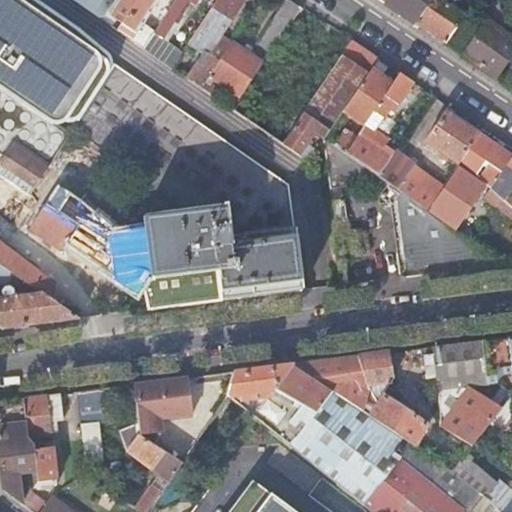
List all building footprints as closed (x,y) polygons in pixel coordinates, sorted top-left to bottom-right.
[(0,0),(0,78),(43,108),(67,125),(71,125),(74,125),(77,123),(78,121),(80,122),(115,67),(116,66),(113,64),(113,61),(112,58),(110,55),(107,52),(76,26),(37,0),(0,0)] [(73,0),(101,20),(107,10),(113,0),(73,0)] [(122,21),(116,30),(119,32),(143,48),(162,18),(174,1),(172,0),(113,0),(107,10),(122,21)] [(174,0),(174,1),(162,18),(170,23),(184,0),(174,0)] [(240,0),(216,0),(199,28),(218,41),(244,2),(240,0)] [(290,25),(301,7),(290,0),(285,0),(258,43),(272,52),(290,25)] [(415,23),(415,24),(430,0),(387,0),(385,4),(399,13),(415,23)] [(441,0),(430,0),(415,24),(427,32),(445,44),(464,15),(441,0)] [(464,15),(445,44),(463,56),(486,21),(468,9),(464,15)] [(511,38),(486,21),(463,56),(468,60),(496,79),(511,55),(511,38)] [(231,42),(228,46),(208,77),(237,95),(260,61),(231,42)] [(205,52),(187,79),(201,88),(204,84),(208,77),(228,46),(225,43),(222,48),(214,49),(210,55),(205,52)] [(186,47),(172,69),(179,73),(193,51),(186,47)] [(304,112),(330,129),(343,111),(371,70),(373,65),(367,61),(361,70),(341,56),(304,112)] [(143,293),(147,310),(228,300),(301,291),(300,277),(298,261),(297,256),(288,185),(116,66),(115,67),(80,122),(73,132),(72,134),(86,142),(115,161),(138,175),(146,237),(150,271),(137,289),(143,293)] [(374,111),(392,83),(371,70),(343,111),(364,124),(374,111)] [(393,111),(413,82),(399,72),(392,83),(374,111),(379,114),(384,118),(390,109),(393,111)] [(257,76),(233,111),(282,145),(290,132),(281,126),(260,113),(270,97),(261,90),(267,82),(257,76)] [(204,84),(201,88),(218,100),(221,96),(204,84)] [(0,154),(4,157),(14,143),(49,166),(51,164),(66,141),(67,137),(67,135),(66,132),(64,130),(0,85),(0,154)] [(370,128),(379,114),(374,111),(364,124),(370,128)] [(282,145),(298,156),(314,131),(322,137),(324,139),(330,129),(304,112),(297,123),(290,132),(282,145)] [(460,160),(477,134),(445,112),(425,141),(457,164),(460,160)] [(281,126),(290,132),(297,123),(287,117),(281,126)] [(345,153),(369,171),(387,145),(390,140),(370,128),(364,124),(356,137),(345,153)] [(334,146),(345,153),(356,137),(345,130),(334,146)] [(500,172),(511,156),(477,134),(460,160),(475,175),(484,162),(500,172)] [(391,203),(400,278),(444,272),(442,260),(486,254),(426,211),(397,190),(378,177),(369,171),(345,153),(334,146),(324,139),(322,137),(329,189),(376,184),(379,204),(391,203)] [(67,242),(137,289),(150,271),(146,237),(125,239),(105,222),(109,217),(88,202),(115,161),(86,142),(65,174),(51,164),(49,166),(14,143),(4,157),(0,154),(0,210),(61,251),(67,242)] [(369,171),(378,177),(395,151),(387,145),(369,171)] [(378,177),(397,190),(415,165),(395,151),(378,177)] [(500,172),(490,188),(511,209),(511,194),(510,193),(511,190),(511,153),(511,156),(500,172)] [(397,190),(426,211),(443,185),(415,165),(397,190)] [(455,227),(482,186),(457,169),(429,210),(455,227)] [(511,209),(490,188),(483,196),(511,218),(511,209)] [(0,240),(0,264),(50,299),(55,279),(0,240)] [(442,260),(444,272),(502,265),(486,254),(442,260)] [(301,260),(298,261),(300,277),(306,276),(304,260),(301,260)] [(79,319),(50,299),(0,264),(0,280),(5,284),(10,283),(16,286),(16,288),(13,290),(9,287),(4,288),(3,291),(4,299),(0,299),(0,328),(1,329),(47,323),(79,319)] [(511,338),(475,343),(433,348),(441,427),(472,446),(476,440),(489,424),(510,397),(511,394),(511,338)] [(375,355),(357,358),(366,384),(370,392),(375,391),(374,385),(391,382),(392,381),(388,354),(375,355)] [(322,362),(290,366),(316,383),(333,384),(334,390),(331,393),(361,413),(366,384),(357,358),(340,360),(322,362)] [(274,368),(233,373),(227,398),(363,506),(412,446),(370,418),(361,413),(331,393),(316,383),(290,366),(274,368)] [(190,379),(132,386),(137,424),(139,435),(162,433),(161,419),(193,415),(190,379)] [(386,390),(391,382),(374,385),(375,391),(386,390)] [(100,390),(75,393),(85,464),(101,461),(95,424),(109,422),(100,390)] [(45,397),(23,400),(28,438),(52,436),(51,434),(56,433),(55,422),(63,421),(60,395),(45,397)] [(370,418),(412,446),(423,453),(428,445),(419,439),(426,426),(382,397),(378,405),(370,418)] [(0,402),(0,453),(5,490),(23,504),(20,473),(37,472),(34,446),(28,438),(23,400),(0,402)] [(139,435),(137,424),(119,432),(127,452),(168,483),(181,465),(139,437),(139,435)] [(495,455),(510,468),(511,466),(511,445),(507,441),(495,455)] [(461,511),(477,492),(452,472),(423,453),(412,446),(363,506),(370,511),(461,511)] [(57,479),(53,448),(35,450),(39,481),(57,479)] [(511,511),(511,476),(505,471),(498,480),(474,460),(464,472),(511,511)] [(37,472),(20,473),(23,504),(31,492),(38,483),(37,472)] [(292,511),(252,481),(229,511),(292,511)] [(135,510),(138,511),(148,511),(161,494),(151,487),(135,510)] [(0,494),(0,511),(33,511),(23,504),(5,490),(0,494)] [(37,511),(45,502),(31,492),(23,504),(33,511),(37,511)] [(494,511),(497,509),(477,492),(461,511),(494,511)] [(73,511),(52,496),(40,511),(73,511)]
